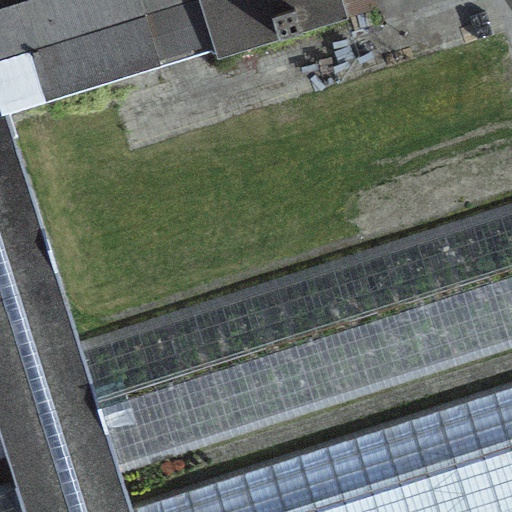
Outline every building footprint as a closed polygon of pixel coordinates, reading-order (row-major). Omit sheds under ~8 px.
[(52,0),(0,17),(0,88),(11,122),(161,73),(137,0),(52,0)] [(137,0),(161,73),(214,56),(218,68),(352,24),(350,19),(381,9),(378,0),(137,0)] [(115,466),(77,345),(11,122),(0,88),(0,445),(1,450),(13,488),(21,511),(129,511),(127,503),(115,466)] [(511,209),(77,345),(115,466),(511,341),(511,209)] [(511,511),(511,382),(127,503),(129,511),(511,511)] [(0,511),(21,511),(13,488),(0,491),(0,511)]
